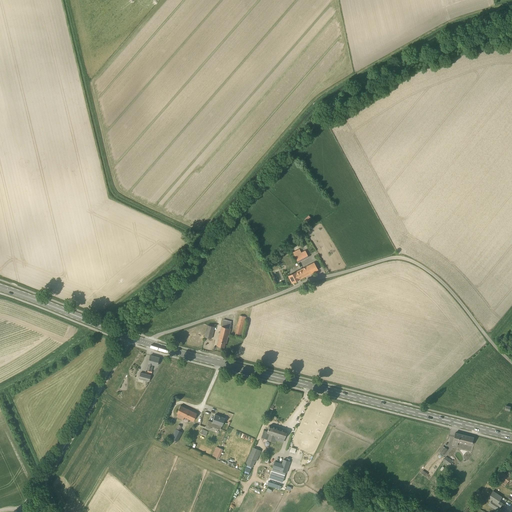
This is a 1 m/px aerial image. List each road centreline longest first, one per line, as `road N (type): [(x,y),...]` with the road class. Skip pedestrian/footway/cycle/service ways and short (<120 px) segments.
road 1 (unclassified): [(511,362),(441,281),(394,258),(149,345)]
road 2 (primary): [(511,437),(149,345)]
road 3 (unclassified): [(29,499),(127,337)]
road 4 (primary): [(127,337),(0,288)]
